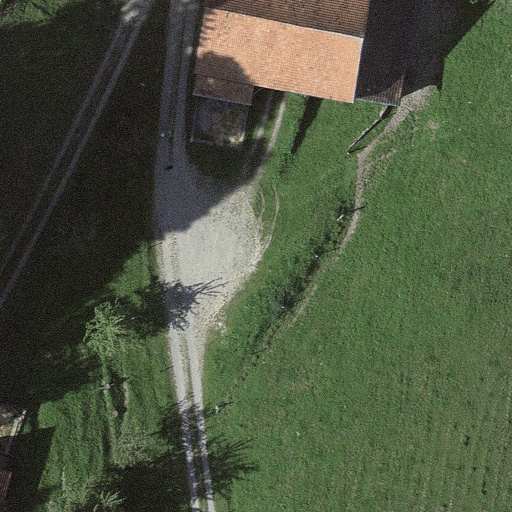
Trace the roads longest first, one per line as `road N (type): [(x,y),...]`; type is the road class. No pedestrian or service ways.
road 1 (track): [(204,511),(168,183),(191,0)]
road 2 (track): [(0,296),(146,0)]
